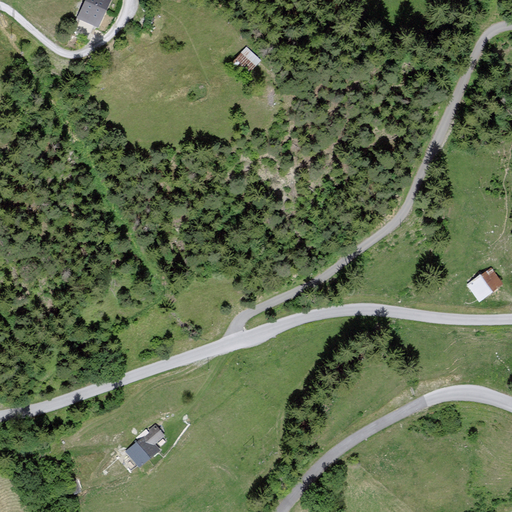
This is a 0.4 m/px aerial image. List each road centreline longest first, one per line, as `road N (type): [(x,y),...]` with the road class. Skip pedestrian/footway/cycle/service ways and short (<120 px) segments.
road 1 (unclassified): [(0,419),(340,312),(511,321)]
road 2 (track): [(511,28),(484,41),(398,223),(316,285),(241,320),(238,341)]
road 3 (unclassified): [(511,407),(462,393),(429,400),(336,454),(282,511)]
road 4 (track): [(130,0),(118,33),(73,57),(0,8)]
